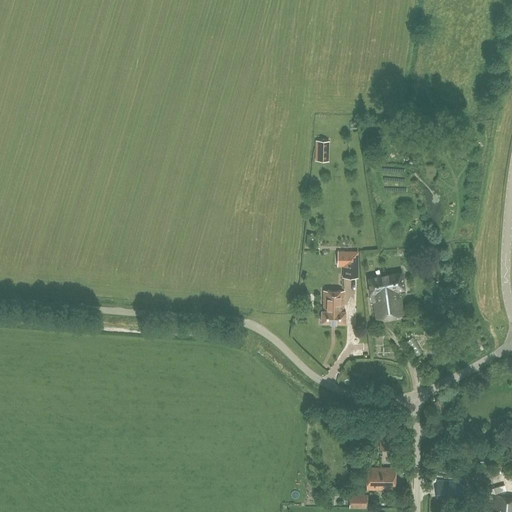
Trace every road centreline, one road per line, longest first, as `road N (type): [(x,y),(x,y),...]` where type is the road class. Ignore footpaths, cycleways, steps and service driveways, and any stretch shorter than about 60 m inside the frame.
road 1 (unclassified): [(417,396),(343,391),(263,331),(231,319),(0,302)]
road 2 (tertiary): [(511,315),(503,280),(511,178)]
